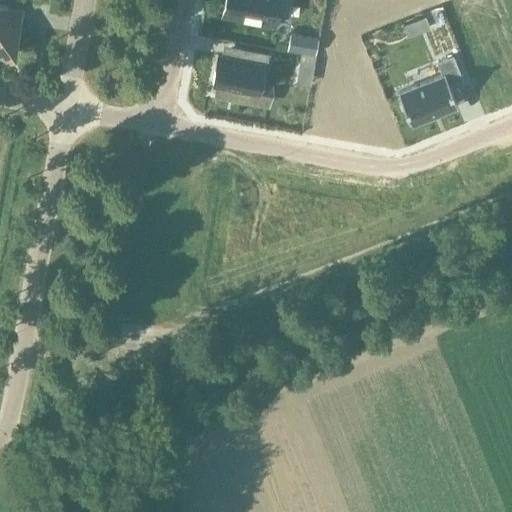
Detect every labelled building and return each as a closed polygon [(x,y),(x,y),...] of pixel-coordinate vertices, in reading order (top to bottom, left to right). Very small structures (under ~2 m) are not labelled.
[(224,0),(222,15),(273,24),(277,0),(224,0)] [(5,20),(8,6),(0,5),(0,51),(13,54),(19,23),(5,20)] [(506,34),(476,46),(494,91),(511,83),(511,41),(509,43),(506,34)] [(217,55),(212,82),(219,83),(217,93),(216,93),(216,95),(221,96),(221,95),(252,101),(255,102),(256,100),(255,100),(258,84),(263,85),(264,83),(263,83),(268,54),(269,54),(269,52),(242,47),(242,49),(243,49),(241,59),(217,55)] [(442,74),(398,92),(411,124),(457,106),(448,83),(461,78),(452,56),(438,62),(442,74)]
